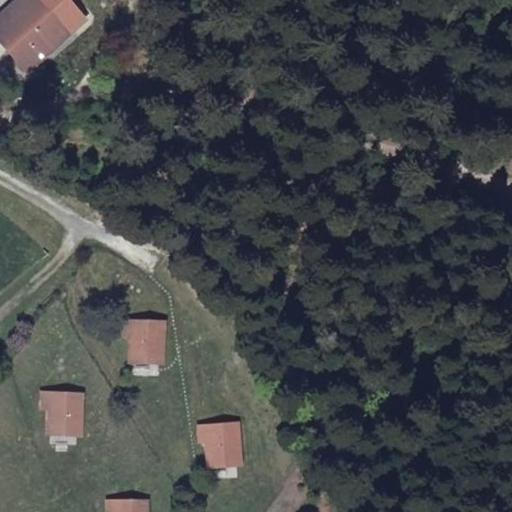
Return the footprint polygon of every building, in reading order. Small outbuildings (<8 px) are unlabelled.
[(62,32),(38,0),(7,0),(0,5),(0,41),(18,66),(62,32)] [(156,320),(126,318),(125,333),(132,334),(131,354),(154,356),(156,320)] [(72,392),(41,391),(41,406),(48,407),(47,427),(71,427),(72,392)] [(230,424),(201,426),(199,426),(200,441),(207,441),(209,461),(232,460),(230,424)] [(137,511),(137,501),(106,502),(106,511),(137,511)]
